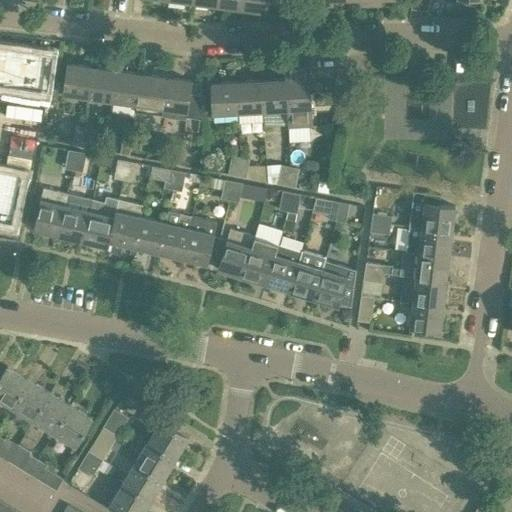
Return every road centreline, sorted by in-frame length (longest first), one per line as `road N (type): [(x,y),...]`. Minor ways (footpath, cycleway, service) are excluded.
road 1 (unclassified): [(0,17),(203,41),(511,39)]
road 2 (unclassified): [(469,405),(511,74)]
road 3 (residential): [(249,356),(0,313)]
road 4 (residential): [(469,405),(249,356)]
